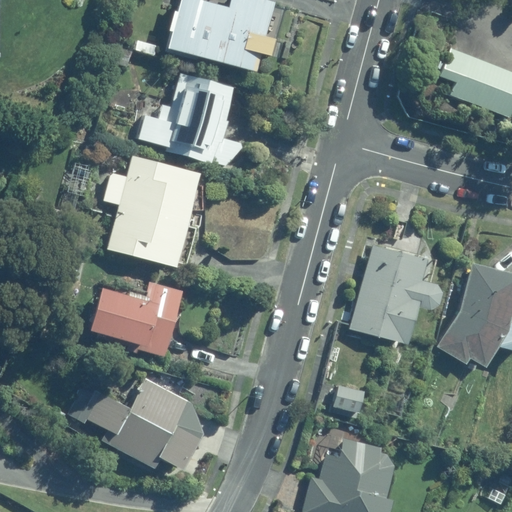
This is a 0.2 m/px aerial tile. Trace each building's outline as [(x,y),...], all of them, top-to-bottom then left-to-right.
[(226,0),(225,8),(193,0),(178,0),(165,53),(251,74),(255,58),(268,62),(279,15),(269,12),(271,6),(244,0),(226,0)] [(435,91),(507,120),(511,107),(511,74),(451,50),(435,91)] [(210,164),(228,92),(175,78),(168,106),(160,104),(155,122),(142,119),(136,140),(164,148),(163,152),(210,164)] [(173,270),(196,179),(128,161),(124,180),(109,176),(102,203),(118,207),(106,252),(173,270)] [(436,308),(439,299),(434,289),(420,285),(427,262),(370,247),(347,332),(406,348),(416,311),(427,314),(436,308)] [(511,316),(508,316),(511,297),(511,277),(470,268),(459,313),(435,350),(463,368),(467,363),(482,373),(496,352),(511,356),(511,316)] [(181,293),(146,283),(142,297),(98,285),(83,337),(124,348),(122,352),(134,356),(135,353),(162,360),(181,293)] [(197,448),(199,444),(192,410),(145,382),(127,413),(99,396),(85,421),(105,433),(100,442),(152,472),(157,463),(187,480),(203,451),(197,448)] [(330,412),(356,420),(364,395),(337,387),(330,412)] [(387,493),(390,482),(385,481),(392,453),(343,441),(338,462),(323,458),(317,486),(309,484),(301,511),(387,511),(390,502),(382,500),(384,492),(387,493)]
